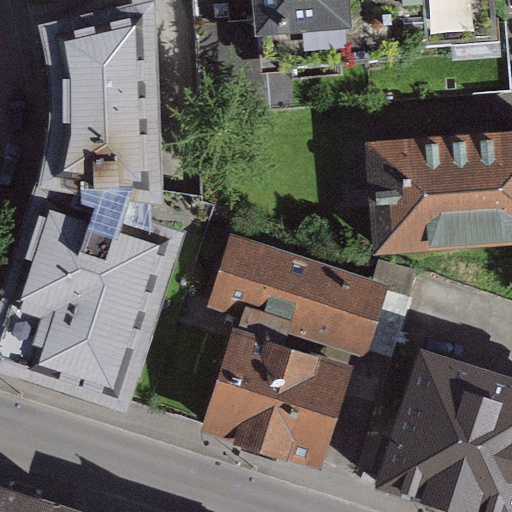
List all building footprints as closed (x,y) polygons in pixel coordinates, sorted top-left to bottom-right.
[(500,23),(497,0),(257,0),(264,71),(395,59),(394,46),(451,41),(450,27),(500,23)] [(49,178),(0,329),(0,359),(1,362),(123,402),(175,239),(127,220),(136,191),(158,194),(147,13),(56,35),(60,123),(49,178)] [(511,137),(325,154),(331,215),(376,211),(379,252),(511,240),(511,137)] [(248,312),(238,336),(279,349),(288,325),(390,358),(407,300),(235,243),(216,302),(248,312)] [(279,349),(238,336),(205,430),(315,462),(346,371),(279,349)] [(511,511),(511,383),(423,355),(382,486),(466,511),(511,511)] [(0,511),(71,511),(0,489),(0,511)]
